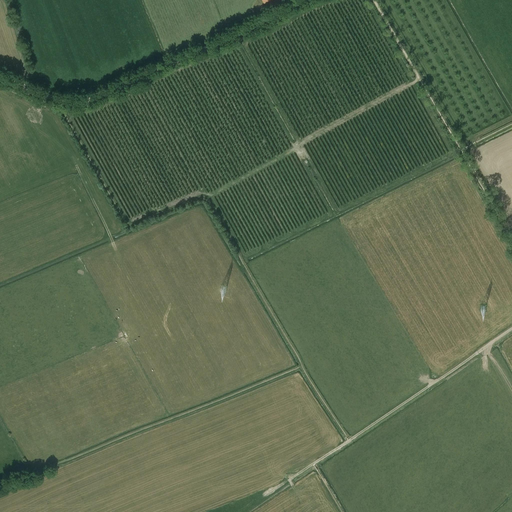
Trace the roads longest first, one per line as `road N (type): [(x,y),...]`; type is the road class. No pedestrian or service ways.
road 1 (unclassified): [(0,77),(67,100),(94,97),(309,0)]
road 2 (track): [(511,325),(348,440)]
